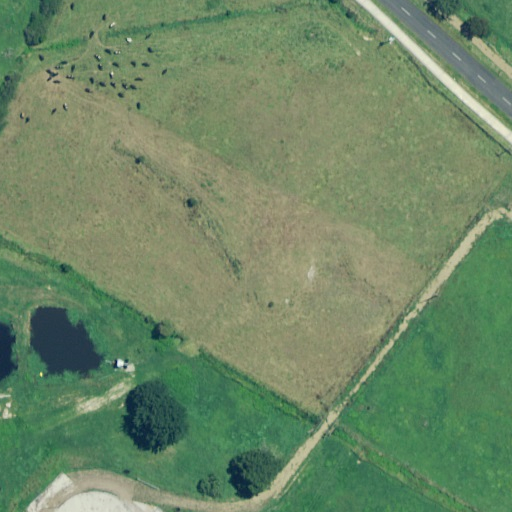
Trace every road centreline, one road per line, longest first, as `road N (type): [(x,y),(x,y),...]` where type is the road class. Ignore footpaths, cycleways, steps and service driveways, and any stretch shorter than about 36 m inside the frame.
road 1 (track): [(148,511),(269,503),(493,210),(511,216)]
road 2 (unclassified): [(390,0),(511,106)]
